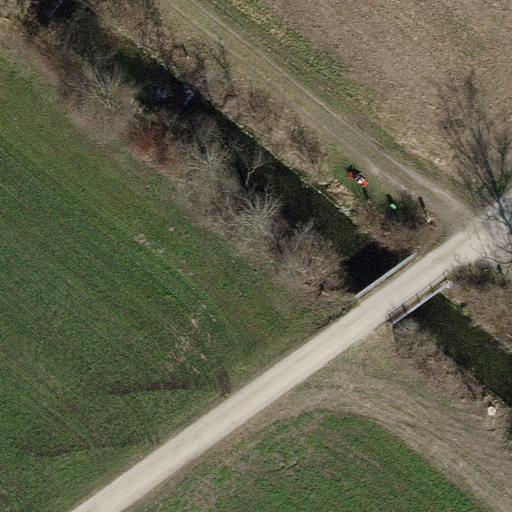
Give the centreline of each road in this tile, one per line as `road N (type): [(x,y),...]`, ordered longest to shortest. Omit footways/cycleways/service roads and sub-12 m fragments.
road 1 (track): [(99,511),(482,235)]
road 2 (track): [(482,235),(177,0)]
